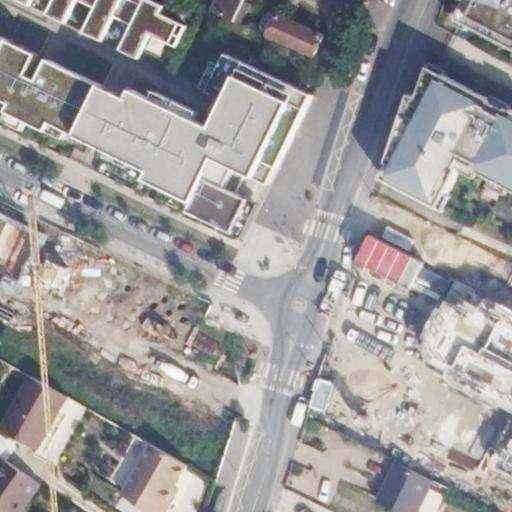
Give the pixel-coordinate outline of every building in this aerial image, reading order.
[(15,0),(30,7),(33,0),(55,0),(48,16),(66,25),(78,0),(96,9),(85,34),(103,42),(115,18),(133,27),(121,51),(140,60),(151,36),(178,48),(188,28),(161,15),(165,7),(149,0),(145,0),(143,6),(130,0),(15,0)] [(216,0),(211,12),(234,23),(244,0),(216,0)] [(511,0),(463,0),(472,4),(468,13),(469,13),(465,22),(473,26),(472,29),(511,49),(511,0)] [(258,31),(267,35),(276,18),(266,13),(258,31)] [(267,35),(313,56),(323,36),(277,14),(276,18),(267,35)] [(0,37),(0,99),(12,105),(8,114),(48,133),(52,125),(80,139),(104,88),(50,61),(40,82),(29,77),(39,56),(0,37)] [(210,94),(227,103),(261,119),(253,136),(288,153),(315,97),(228,56),(210,94)] [(394,169),(387,184),(439,211),(446,198),(449,200),(464,168),(462,168),(471,152),(487,160),(486,162),(511,175),(511,114),(497,106),(498,105),(447,77),(446,80),(437,75),(423,100),(421,100),(407,127),(403,126),(394,150),(391,160),(389,166),(394,169)] [(125,98),(104,88),(80,139),(106,151),(121,121),(115,118),(125,98)] [(106,151),(102,160),(195,205),(191,214),(207,222),(204,226),(227,237),(245,199),(238,195),(243,184),(228,176),(240,151),(212,137),(215,131),(214,131),(129,89),(125,98),(115,118),(121,121),(106,151)] [(227,103),(214,131),(215,131),(212,137),(240,151),(228,176),(243,184),(247,176),(271,188),(288,153),(253,136),(261,119),(227,103)] [(245,199),(227,237),(243,245),(262,207),(245,199)] [(511,433),(490,472),(511,482),(511,306),(492,296),(487,308),(460,290),(448,313),(442,309),(430,339),(434,342),(428,353),(431,361),(452,370),(446,384),(511,408),(511,433)] [(221,334),(204,386),(246,400),(263,348),(221,334)] [(70,396),(33,375),(3,428),(40,449),(70,396)] [(189,465),(153,444),(125,494),(149,511),(166,511),(176,487),(181,490),(189,465)] [(23,511),(41,486),(6,461),(0,469),(0,511),(23,511)] [(416,511),(432,479),(393,461),(375,501),(399,511),(416,511)]
